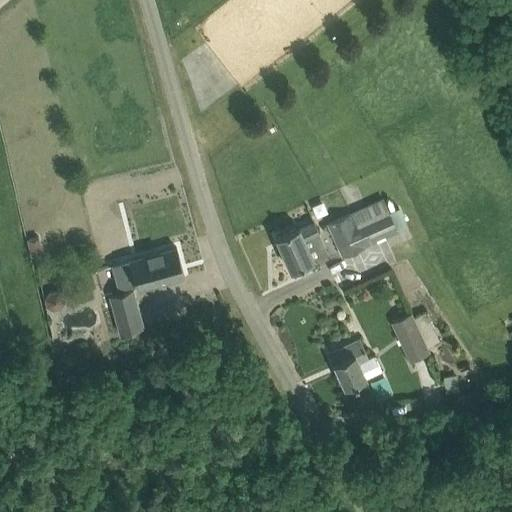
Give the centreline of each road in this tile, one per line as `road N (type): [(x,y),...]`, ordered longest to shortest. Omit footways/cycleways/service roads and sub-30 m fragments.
road 1 (unclassified): [(366,511),(262,335),(215,234),(148,0)]
road 2 (track): [(318,433),(397,415),(511,416)]
